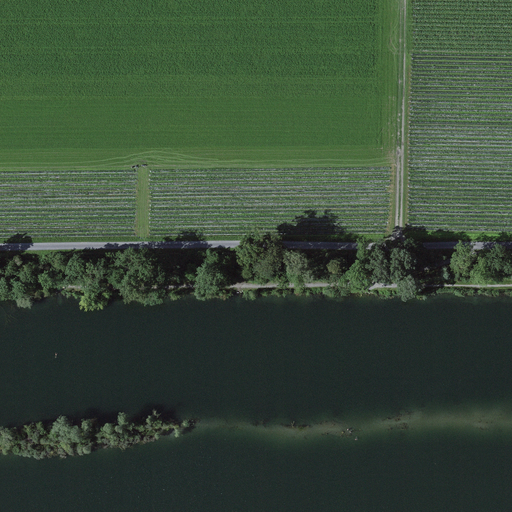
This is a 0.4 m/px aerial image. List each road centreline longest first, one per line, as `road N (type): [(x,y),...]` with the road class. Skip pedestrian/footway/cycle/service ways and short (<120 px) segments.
road 1 (track): [(0,246),(511,245)]
road 2 (track): [(410,0),(403,246)]
